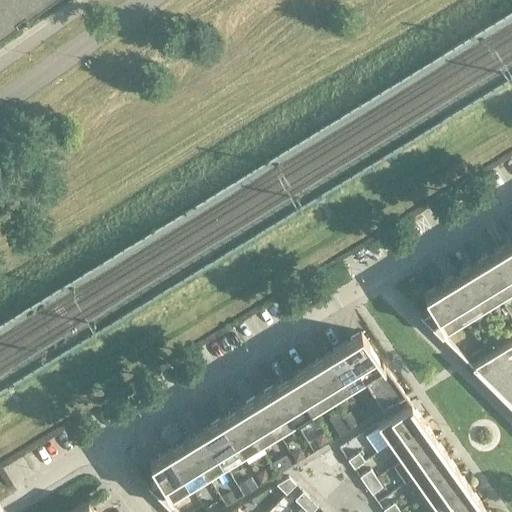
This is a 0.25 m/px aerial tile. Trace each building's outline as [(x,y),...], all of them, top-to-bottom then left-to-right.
[(37,0),(0,0),(0,26),(13,17),(10,13),(23,4),(26,8),(37,0)] [(511,238),(495,249),(511,276),(511,238)] [(511,285),(511,276),(495,249),(477,259),(498,294),(511,285)] [(498,294),(477,259),(460,270),(481,304),(498,294)] [(481,304),(460,270),(443,281),(463,315),(481,304)] [(463,315),(443,281),(424,292),(433,306),(422,312),(420,310),(419,311),(466,358),(467,357),(433,324),(441,319),(445,326),(463,315)] [(361,331),(350,337),(342,342),(364,378),(385,365),(382,361),(380,363),(368,343),(369,342),(361,331)] [(511,373),(511,338),(472,364),(497,389),(511,373)] [(364,378),(342,342),(325,353),(346,387),(363,377),(364,378)] [(346,387),(325,353),(308,363),(329,397),(346,387)] [(329,397),(308,363),(290,374),(311,408),(329,397)] [(406,394),(385,365),(364,378),(382,409),(406,394)] [(511,402),(511,373),(497,389),(511,403),(511,402)] [(311,408),(290,374),(273,384),(294,419),(311,408)] [(294,419),(273,384),(255,395),(276,429),(294,419)] [(276,429),(255,395),(238,406),(259,440),(276,429)] [(412,403),(411,401),(378,424),(390,442),(423,419),(412,403)] [(259,440),(238,406),(221,416),(242,451),(259,440)] [(351,411),(343,415),(350,426),(357,422),(351,411)] [(242,451),(221,416),(203,427),(224,461),(242,451)] [(435,435),(423,419),(390,442),(402,458),(435,435)] [(342,421),(334,426),(339,434),(347,429),(342,421)] [(224,461),(203,427),(186,438),(207,472),(224,461)] [(323,431),(315,436),(320,444),(328,439),(323,431)] [(446,452),(435,435),(402,458),(414,475),(446,452)] [(207,472),(186,438),(168,448),(189,483),(207,472)] [(300,446),(292,451),(297,460),(305,454),(300,446)] [(189,483),(168,448),(150,460),(160,477),(150,483),(148,481),(147,482),(177,511),(179,511),(161,494),(168,490),(171,494),(189,483)] [(358,451),(348,458),(354,467),(365,460),(358,451)] [(458,469),(446,452),(414,475),(425,492),(458,469)] [(286,453),(272,461),(279,472),(293,463),(286,453)] [(265,467),(256,472),(262,481),(270,476),(265,467)] [(370,468),(360,475),(366,484),(376,476),(370,468)] [(470,485),(458,469),(425,492),(437,508),(470,485)] [(252,476),(239,483),(245,492),(257,485),(252,476)] [(289,476),(277,483),(286,493),(296,483),(289,476)] [(383,485),(376,476),(366,484),(372,492),(383,485)] [(467,511),(482,502),(470,485),(437,508),(439,511),(467,511)] [(232,490),(222,496),(227,504),(237,497),(232,490)] [(310,497),(303,490),(295,498),(302,505),(310,497)] [(310,511),(318,505),(310,497),(302,505),(308,511),(310,511)] [(96,511),(88,499),(69,511),(96,511)] [(394,501),(383,508),(385,511),(396,511),(400,510),(394,501)] [(214,502),(205,507),(207,511),(213,511),(218,509),(214,502)] [(488,511),(482,502),(467,511),(488,511)]
